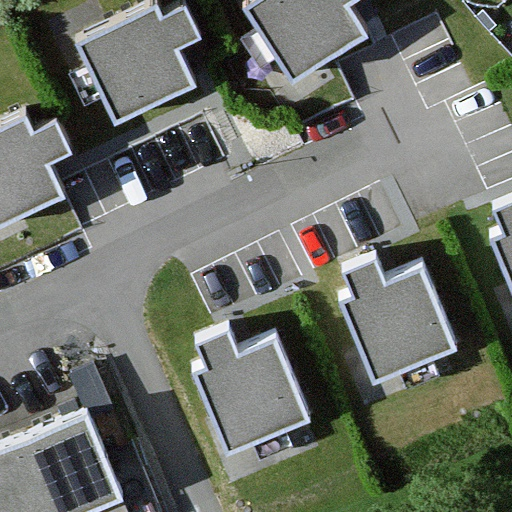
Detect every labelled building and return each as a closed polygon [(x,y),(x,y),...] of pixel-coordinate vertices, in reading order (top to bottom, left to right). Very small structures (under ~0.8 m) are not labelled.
[(201,23),(189,0),(168,0),(161,4),(158,0),(137,0),(76,30),(115,108),(194,69),(178,35),(201,23)] [(250,0),(294,66),(365,20),(352,0),(250,0)] [(72,138),(57,106),(32,118),(25,103),(0,114),(0,210),(63,181),(48,149),(72,138)] [(511,191),(497,198),(506,219),(492,225),(511,273),(511,191)] [(456,336),(422,254),(386,269),(376,246),(346,258),(356,282),(342,288),(376,369),(456,336)] [(310,406),(278,324),(237,340),(229,318),(197,330),(207,356),(197,360),(228,438),(310,406)] [(0,511),(54,511),(121,484),(86,401),(0,437),(0,511)]
